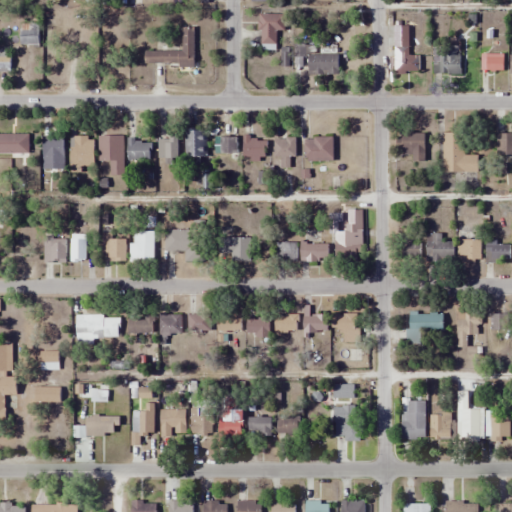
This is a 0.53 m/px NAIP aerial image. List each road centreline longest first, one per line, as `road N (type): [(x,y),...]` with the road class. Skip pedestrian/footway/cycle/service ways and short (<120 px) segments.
road 1 (residential): [(381,511),(376,0)]
road 2 (residential): [(511,101),(0,100)]
road 3 (residential): [(511,285),(0,286)]
road 4 (residential): [(511,470),(0,471)]
